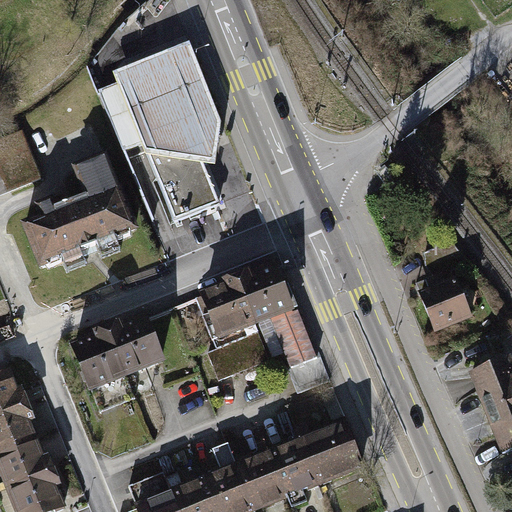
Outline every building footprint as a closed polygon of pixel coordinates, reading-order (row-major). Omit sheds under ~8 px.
[(143,146),(174,223),(220,205),(203,165),(215,166),(221,119),(190,43),(114,74),(117,84),(99,93),(123,153),(143,146)] [(28,134),(0,144),(0,159),(14,197),(47,184),(28,134)] [(25,226),(41,268),(135,230),(105,157),(74,170),(86,198),(55,211),(52,202),(37,208),(42,219),(25,226)] [(435,332),(469,318),(455,283),(451,272),(469,266),(451,243),(425,253),(435,278),(424,282),(429,294),(421,297),(435,332)] [(274,260),(236,276),(253,324),(269,317),(294,307),(274,260)] [(217,339),(253,324),(236,276),(198,292),(217,339)] [(294,307),(269,317),(290,367),(315,356),(294,307)] [(141,313),(105,327),(123,374),(160,360),(141,313)] [(150,321),(156,336),(175,329),(169,314),(150,321)] [(123,374),(105,327),(68,341),(86,388),(123,374)] [(472,375),(504,454),(511,450),(511,366),(510,360),(472,375)] [(0,412),(23,403),(9,369),(0,372),(0,412)] [(23,403),(0,412),(0,451),(37,436),(23,403)] [(343,418),(297,436),(316,486),(363,468),(343,418)] [(37,436),(0,451),(0,470),(7,488),(51,470),(37,436)] [(297,436),(264,449),(284,499),(316,486),(297,436)] [(284,499),(264,449),(231,462),(251,511),(284,499)] [(250,511),(251,511),(231,462),(198,476),(212,511),(250,511)] [(51,470),(7,488),(17,511),(42,511),(65,503),(51,470)] [(212,511),(198,476),(165,488),(174,511),(212,511)] [(174,511),(165,488),(131,502),(134,511),(174,511)]
